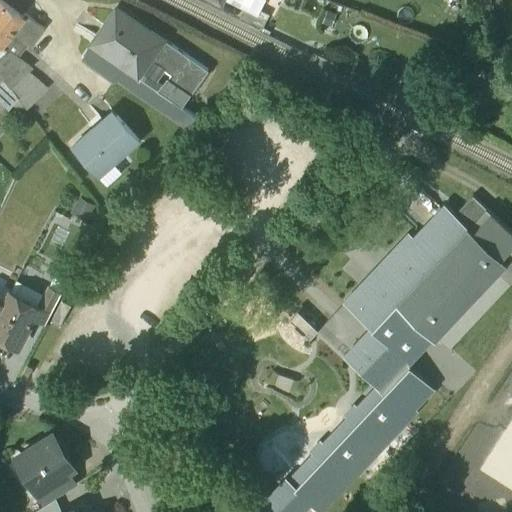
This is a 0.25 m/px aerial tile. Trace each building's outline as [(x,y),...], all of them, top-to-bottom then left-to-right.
[(22,17),(0,0),(0,46),(2,48),(13,53),(24,40),(32,46),(43,27),(24,14),(22,17)] [(264,0),(231,0),(245,7),(246,5),(260,11),(264,0)] [(260,11),(246,5),(245,7),(240,17),(262,27),(267,15),(260,11)] [(148,35),(113,11),(81,57),(114,80),(116,78),(130,87),(164,39),(151,31),(148,35)] [(164,39),(130,87),(188,127),(197,117),(182,106),(207,70),(164,39)] [(13,53),(2,48),(0,50),(0,75),(8,85),(9,86),(26,71),(29,67),(13,53)] [(26,71),(9,86),(17,97),(37,79),(26,71)] [(8,85),(0,75),(0,103),(7,110),(18,98),(17,97),(9,86),(8,85)] [(37,79),(17,97),(18,98),(25,108),(48,88),(46,86),(46,87),(37,79)] [(116,116),(97,133),(92,128),(72,146),(97,174),(137,140),(116,116)] [(409,231),(339,305),(365,329),(339,357),(375,390),(357,409),(355,408),(346,417),(348,419),(323,445),(321,444),(312,453),(314,454),(288,482),(284,479),(258,507),(262,511),(297,511),(307,502),(307,503),(308,502),(317,511),(344,483),(342,481),(349,472),(352,474),(379,446),(377,444),(385,435),(387,438),(413,410),(411,408),(430,387),(409,367),(506,265),(511,270),(511,232),(491,213),(474,196),(456,215),(446,205),(416,238),(409,231)] [(47,285),(37,305),(38,306),(32,317),(45,324),(61,293),(47,285)] [(4,303),(0,310),(0,337),(17,346),(32,317),(38,306),(37,305),(10,291),(4,303)] [(52,437),(49,436),(36,444),(35,448),(25,454),(20,454),(15,457),(14,460),(20,469),(24,470),(28,477),(32,475),(40,487),(41,486),(40,486),(66,470),(71,467),(72,464),(65,454),(60,453),(56,447),(56,443),(52,437)] [(66,470),(40,486),(41,486),(50,501),(56,498),(76,485),(66,470)] [(50,501),(32,511),(61,511),(56,498),(50,501)]
